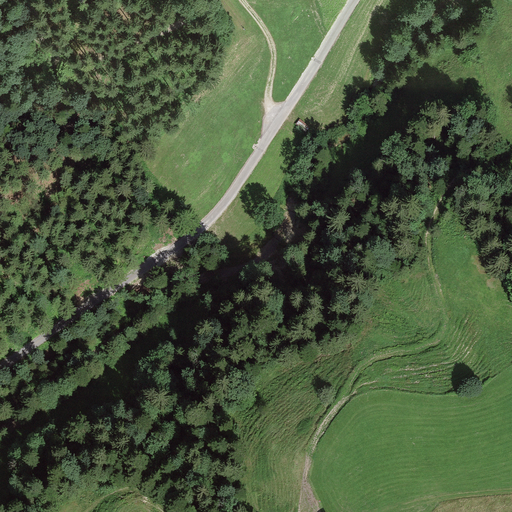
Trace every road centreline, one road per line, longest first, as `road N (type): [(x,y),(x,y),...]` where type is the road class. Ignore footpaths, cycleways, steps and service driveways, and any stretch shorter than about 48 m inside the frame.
road 1 (track): [(0,369),(211,217),(354,0)]
road 2 (track): [(33,0),(50,49),(91,63),(180,22),(189,15),(188,0)]
road 3 (track): [(241,0),(273,49),(268,100),(280,119)]
